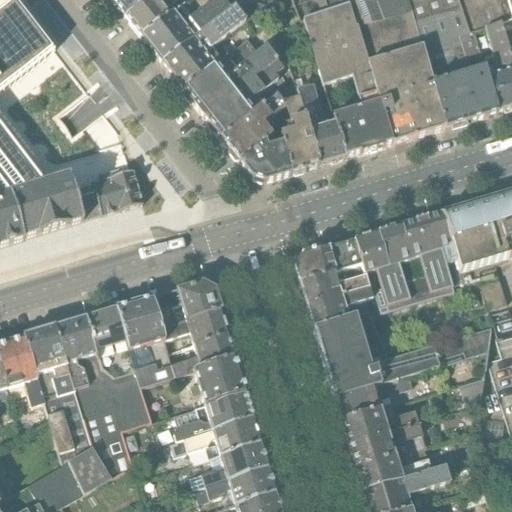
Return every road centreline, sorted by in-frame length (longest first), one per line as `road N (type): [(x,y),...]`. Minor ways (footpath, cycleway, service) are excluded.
road 1 (residential): [(236,235),(58,0)]
road 2 (residential): [(321,511),(236,235)]
road 3 (residential): [(236,235),(511,154)]
road 4 (residential): [(0,304),(236,235)]
